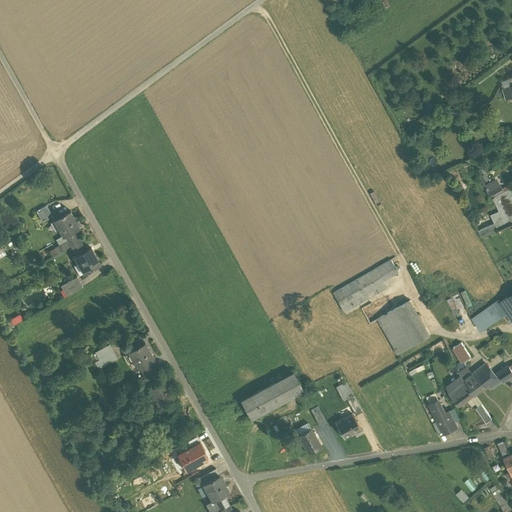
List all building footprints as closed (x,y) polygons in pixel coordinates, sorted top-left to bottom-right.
[(511,77),(502,81),(505,88),(510,86),(511,85),(511,77)] [(496,179),(485,185),(488,191),(499,185),(496,179)] [(499,185),(488,191),(491,198),(492,197),(503,191),(499,185)] [(511,198),(511,196),(511,195),(511,192),(510,188),(503,191),(492,197),(500,210),(504,219),(508,225),(511,223),(511,198)] [(46,205),(36,211),(42,221),(52,216),(46,205)] [(70,210),(54,220),(63,236),(74,230),(79,227),(70,210)] [(500,210),(491,214),(495,223),(504,219),(500,210)] [(495,223),(478,230),(481,237),(499,229),(508,225),(504,219),(495,223)] [(74,230),(65,235),(68,240),(71,245),(80,240),(74,230)] [(80,240),(71,245),(76,255),(85,250),(80,240)] [(64,243),(55,248),(57,253),(66,248),(64,243)] [(76,255),(74,256),(78,263),(78,264),(80,263),(85,272),(100,264),(90,247),(85,250),(76,255)] [(391,258),(333,292),(343,311),(386,286),(383,280),(381,276),(396,267),(391,258)] [(85,272),(80,263),(78,264),(78,263),(74,265),(80,275),(85,272)] [(396,267),(381,276),(383,280),(399,271),(396,267)] [(76,276),(61,285),(67,295),(82,287),(76,276)] [(511,291),(499,301),(507,312),(511,319),(511,291)] [(410,299),(393,309),(413,344),(430,334),(410,299)] [(499,300),(472,318),(477,326),(484,329),(507,312),(499,301),(499,300)] [(393,309),(377,318),(397,353),(413,344),(393,309)] [(19,313),(9,318),(12,323),(21,318),(19,313)] [(462,342),(453,347),(461,361),(461,362),(463,360),(470,356),(462,342)] [(146,343),(130,351),(135,360),(134,361),(138,368),(149,362),(155,359),(154,358),(154,359),(145,344),(146,343)] [(109,344),(95,352),(99,359),(113,351),(109,344)] [(113,351),(99,359),(99,360),(103,366),(117,358),(113,351)] [(99,360),(95,362),(98,368),(103,366),(99,360)] [(461,361),(456,364),(458,369),(466,364),(463,360),(461,362),(461,361)] [(155,372),(149,362),(140,367),(146,377),(155,372)] [(485,363),(474,372),(485,386),(489,383),(491,387),(499,381),(485,363)] [(511,363),(498,374),(504,381),(511,375),(511,363)] [(467,367),(460,373),(461,376),(463,380),(472,373),(467,367)] [(472,373),(463,380),(463,381),(464,381),(473,394),(485,386),(474,372),(474,371),(472,373)] [(155,372),(146,377),(152,386),(160,382),(155,372)] [(302,390),(292,372),(240,400),(250,418),(262,411),(263,413),(266,411),(265,410),(302,390)] [(461,376),(447,386),(449,392),(454,389),(453,388),(463,381),(463,380),(461,376)] [(152,386),(149,388),(153,395),(153,396),(154,395),(160,404),(175,395),(174,395),(165,380),(166,379),(166,378),(160,382),(152,386)] [(139,381),(128,387),(131,391),(142,385),(139,381)] [(473,394),(464,381),(463,381),(453,388),(454,389),(449,392),(448,392),(458,405),(473,394)] [(352,394),(345,382),(336,387),(343,400),(352,394)] [(352,394),(343,400),(345,404),(348,403),(355,415),(362,411),(352,394)] [(154,395),(153,396),(153,395),(149,397),(155,407),(160,404),(154,395)] [(445,412),(439,400),(430,404),(438,420),(443,431),(444,433),(457,426),(454,421),(449,411),(445,412)] [(488,412),(481,404),(475,408),(486,422),(492,418),(487,412),(488,412)] [(317,405),(310,409),(313,416),(320,412),(317,405)] [(460,418),(454,408),(449,411),(454,421),(460,418)] [(320,412),(313,416),(318,425),(325,421),(320,412)] [(351,412),(334,422),(343,437),(360,428),(351,412)] [(438,420),(433,423),(438,434),(443,431),(438,420)] [(302,431),(309,426),(306,421),(299,426),(302,431)] [(310,427),(300,433),(299,431),(296,432),(308,453),(321,445),(310,427)] [(184,450),(177,454),(186,471),(207,459),(203,450),(204,449),(200,441),(191,446),(184,450)] [(181,444),(184,450),(191,446),(188,441),(181,444)] [(509,454),(503,441),(498,443),(503,456),(509,454)] [(489,446),(485,448),(489,457),(493,455),(489,446)] [(217,467),(200,477),(200,478),(201,478),(204,483),(220,474),(216,469),(217,468),(217,467)] [(204,483),(203,484),(204,485),(205,484),(210,492),(209,493),(213,500),(213,501),(224,494),(230,491),(230,490),(229,491),(220,475),(221,475),(220,474),(204,483)] [(499,487),(493,492),(497,498),(504,494),(499,487)] [(460,488),(455,493),(462,500),(467,496),(460,488)] [(224,494),(213,501),(213,500),(206,504),(210,511),(215,511),(229,504),(224,494)] [(504,494),(497,498),(504,510),(511,505),(504,494)]
